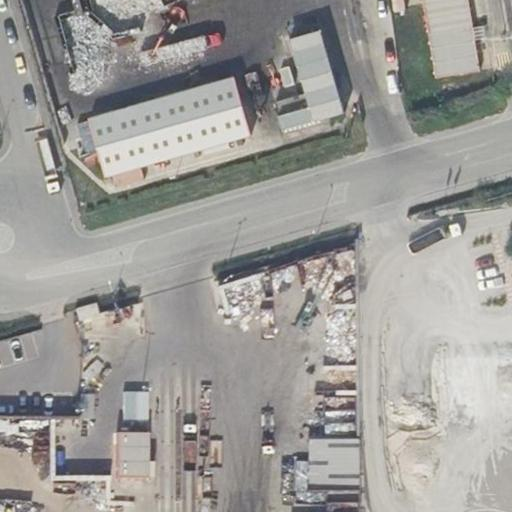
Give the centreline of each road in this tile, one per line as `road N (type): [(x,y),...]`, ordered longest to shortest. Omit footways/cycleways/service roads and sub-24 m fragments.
road 1 (unclassified): [(511,141),(51,262),(0,241)]
road 2 (unknown): [(405,511),(377,448),(382,371),(406,250)]
road 3 (unknown): [(337,0),(406,250)]
road 4 (unknown): [(406,250),(430,288),(462,314),(476,323),(511,324)]
